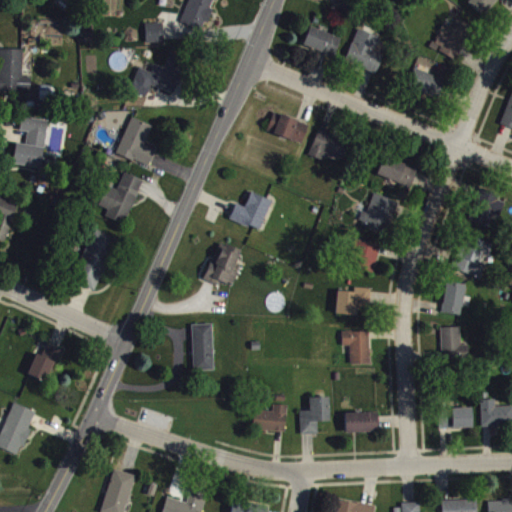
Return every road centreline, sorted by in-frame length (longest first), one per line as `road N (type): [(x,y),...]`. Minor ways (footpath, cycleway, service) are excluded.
road 1 (secondary): [(44,511),(94,415),(273,0)]
road 2 (residential): [(411,470),(406,279),(511,33)]
road 3 (residential): [(94,415),(237,465),(301,472),(511,464)]
road 4 (residential): [(248,61),(511,169)]
road 5 (residential): [(0,287),(127,341)]
